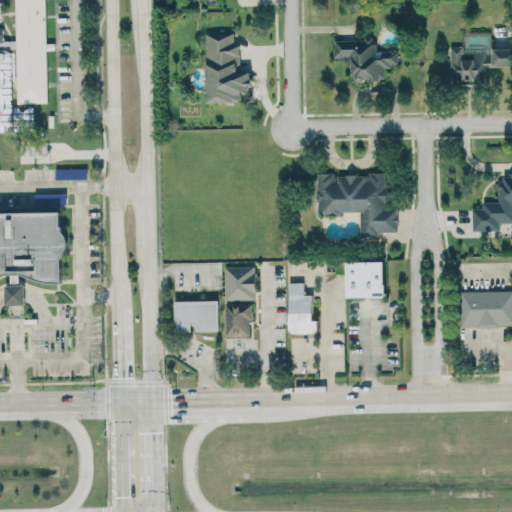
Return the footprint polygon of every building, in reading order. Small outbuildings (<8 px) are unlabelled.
[(48,102),(46,0),(15,0),(18,103),(48,102)] [(207,103),(243,102),(243,94),(251,94),(251,71),(239,71),(238,31),(206,32),(207,103)] [(335,41),(335,58),(352,57),(352,81),(385,80),(384,66),(398,66),(398,50),(377,51),(376,40),(335,41)] [(451,73),(460,73),(460,84),(486,84),(485,66),(493,66),(492,56),(482,56),(482,52),(465,52),(465,46),(450,46),(451,73)] [(493,66),(511,66),(511,48),(493,48),(493,66)] [(318,173),(318,213),(361,213),(361,236),(385,236),(385,232),(398,231),(398,208),(386,208),(386,172),(367,172),(367,175),(335,175),(335,173),(318,173)] [(511,172),(498,173),(499,201),(482,202),(483,208),(472,208),(473,231),(499,230),(499,222),(511,221),(511,172)] [(0,213),(67,212),(69,280),(0,281),(0,213)] [(348,297),(386,297),(385,261),(348,261),(348,297)] [(226,299),(256,299),(256,266),(225,266),(226,299)] [(304,282),(289,282),(290,333),(319,333),(318,320),(314,320),(313,294),(305,294),(304,282)] [(25,285),(6,286),(6,305),(25,304),(25,285)] [(511,290),(461,291),(462,326),(511,325),(511,290)] [(218,300),(175,301),(176,331),(191,331),(191,323),(197,323),(197,331),(219,330),(218,300)] [(226,336),(250,336),(249,320),(253,320),(253,303),(226,303),(226,336)]
